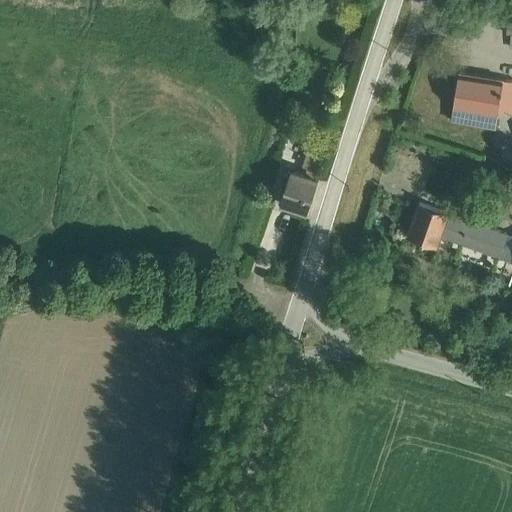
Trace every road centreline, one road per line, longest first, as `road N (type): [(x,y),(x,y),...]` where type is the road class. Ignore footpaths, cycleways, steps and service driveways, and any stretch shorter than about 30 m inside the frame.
road 1 (tertiary): [(308,276),(394,0)]
road 2 (unclassified): [(511,389),(337,342)]
road 3 (track): [(337,342),(286,511)]
road 4 (tertiary): [(238,511),(281,365)]
road 5 (track): [(356,116),(413,38),(420,0)]
